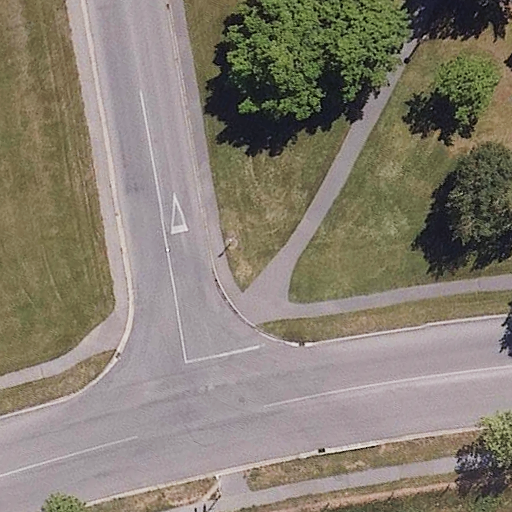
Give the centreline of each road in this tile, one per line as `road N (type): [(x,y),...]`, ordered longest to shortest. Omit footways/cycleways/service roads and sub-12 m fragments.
road 1 (residential): [(199,417),(125,0)]
road 2 (residential): [(199,417),(511,365)]
road 3 (residential): [(0,474),(199,417)]
